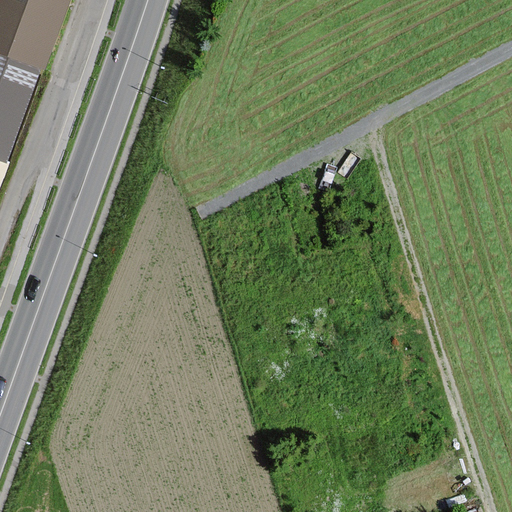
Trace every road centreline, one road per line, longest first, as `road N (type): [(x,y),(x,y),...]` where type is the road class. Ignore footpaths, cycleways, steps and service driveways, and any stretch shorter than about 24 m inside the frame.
road 1 (track): [(489,511),(373,128),(511,46)]
road 2 (primary): [(146,0),(0,408)]
